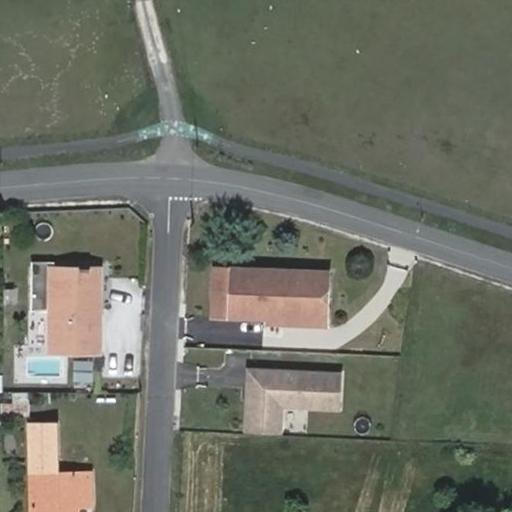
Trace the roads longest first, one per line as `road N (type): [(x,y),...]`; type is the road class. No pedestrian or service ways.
road 1 (tertiary): [(511,265),(278,193),(174,176)]
road 2 (residential): [(174,176),(155,511)]
road 3 (track): [(174,176),(175,120),(144,0)]
road 4 (tertiary): [(174,176),(0,183)]
